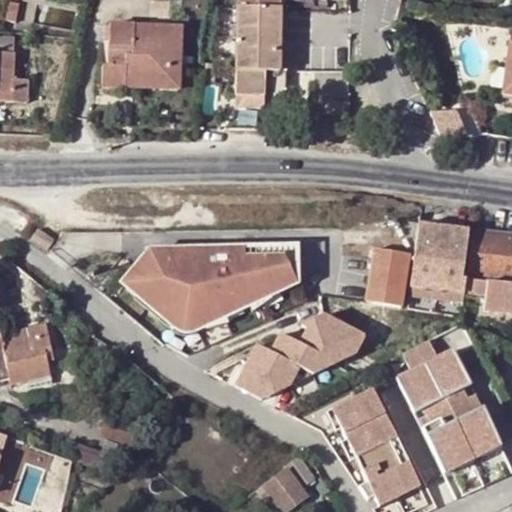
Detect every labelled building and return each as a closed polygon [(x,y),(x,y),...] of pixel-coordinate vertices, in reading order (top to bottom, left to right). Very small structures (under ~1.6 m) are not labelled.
[(234,0),(235,49),(277,42),(278,11),(277,0),(234,0)] [(20,4),(6,1),(3,19),(16,22),(20,4)] [(109,26),(108,40),(160,43),(170,44),(170,39),(132,39),(133,27),(109,26)] [(170,39),(170,44),(180,45),(181,29),(133,27),(132,39),(170,39)] [(0,103),(26,104),(26,82),(11,82),(11,40),(0,40),(0,103)] [(160,43),(108,40),(107,68),(101,67),(101,89),(124,90),(124,80),(168,82),(170,44),(160,43)] [(286,111),(285,41),(277,42),(278,111),(286,111)] [(278,111),(277,42),(235,49),(235,111),(278,111)] [(124,80),(124,90),(179,91),(180,45),(170,44),(168,82),(124,80)] [(511,45),(508,45),(502,90),(511,91),(511,45)] [(511,91),(502,90),(501,100),(511,101),(511,91)] [(451,291),(463,293),(465,279),(460,279),(465,232),(415,226),(407,286),(419,287),(419,282),(452,286),(451,291)] [(53,240),(36,229),(30,237),(47,248),(53,240)] [(511,237),(471,232),(466,277),(511,282),(511,237)] [(122,285),(183,337),(296,285),(295,248),(151,250),(122,285)] [(372,252),(366,303),(400,308),(407,257),(372,252)] [(486,295),(488,282),(465,279),(463,293),(486,295)] [(419,287),(451,291),(452,286),(419,282),(419,287)] [(486,295),(482,323),(511,334),(511,285),(488,282),(486,295)] [(235,387),(262,402),(312,376),(320,359),(332,366),(355,354),(364,338),(322,316),(299,326),(307,330),(312,333),(304,349),(298,347),(279,336),(269,355),(256,347),(235,387)] [(44,324),(0,334),(0,336),(6,360),(8,367),(11,383),(50,374),(46,362),(44,352),(50,350),(44,324)] [(307,330),(298,347),(304,349),(312,333),(307,330)] [(396,380),(443,476),(500,448),(453,352),(437,360),(428,341),(401,353),(411,373),(396,380)] [(53,361),(50,350),(44,352),(46,362),(53,361)] [(320,359),(312,376),(332,366),(320,359)] [(367,483),(358,487),(367,501),(374,498),(379,508),(419,488),(371,391),(331,411),(367,483)] [(122,448),(130,436),(104,419),(97,431),(122,448)] [(300,459),(288,468),(303,488),(315,479),(300,459)] [(39,478),(41,462),(26,460),(24,475),(39,478)] [(279,511),(295,511),(311,500),(289,472),(258,496),(267,507),(272,503),(279,511)]
